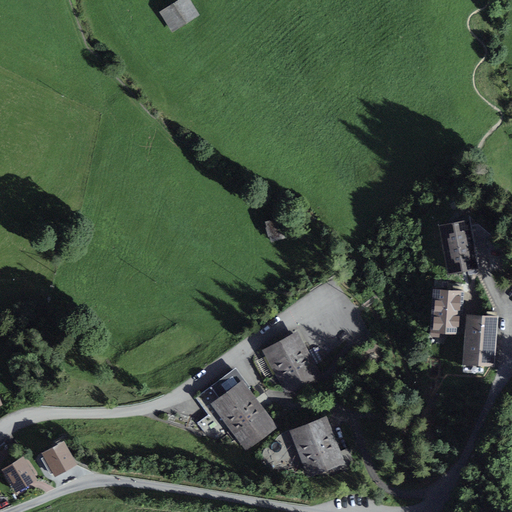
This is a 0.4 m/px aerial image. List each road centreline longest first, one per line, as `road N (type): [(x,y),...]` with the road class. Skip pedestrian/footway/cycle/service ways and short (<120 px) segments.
road 1 (unclassified): [(310,511),(124,483),(97,483),(7,511)]
road 2 (unclassified): [(511,368),(423,511)]
